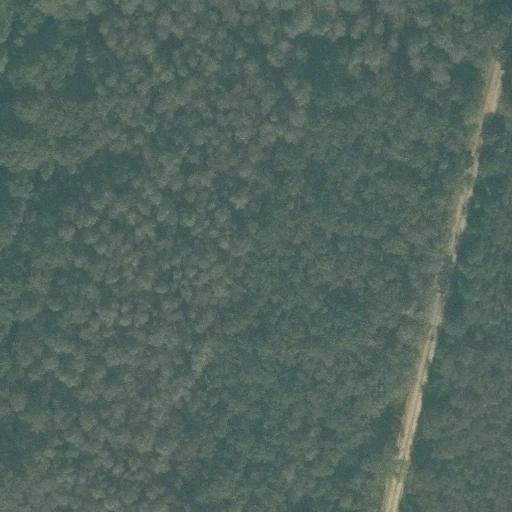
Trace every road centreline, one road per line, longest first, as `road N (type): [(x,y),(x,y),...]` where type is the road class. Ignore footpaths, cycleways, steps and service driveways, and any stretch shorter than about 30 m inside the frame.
road 1 (track): [(387,511),(511,2)]
road 2 (track): [(0,504),(83,54)]
